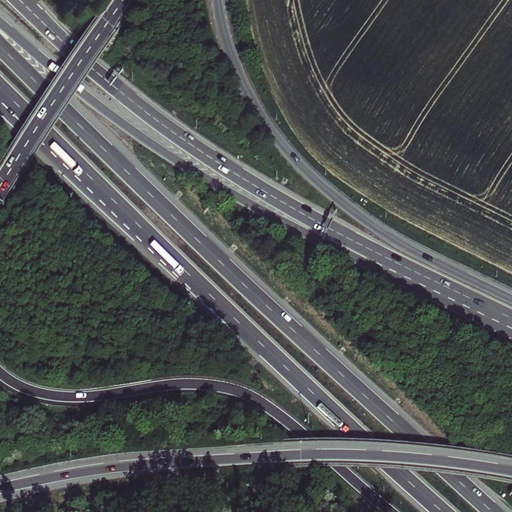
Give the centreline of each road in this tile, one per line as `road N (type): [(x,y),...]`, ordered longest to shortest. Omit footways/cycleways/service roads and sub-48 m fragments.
road 1 (motorway): [(492,511),(0,46)]
road 2 (motorway): [(28,114),(290,373),(444,511)]
road 3 (trunk): [(486,311),(343,251),(208,180),(104,110),(0,23)]
road 4 (trunk): [(486,311),(216,161),(110,83),(19,0)]
road 5 (trunk): [(511,471),(421,459),(272,457),(105,468),(0,488)]
road 6 (motorway): [(511,300),(399,245),(305,172),(243,86),(217,0)]
road 7 (motorway): [(0,376),(73,399),(174,385),(233,390),(275,412),(390,511)]
road 8 (motorway): [(122,0),(4,180)]
